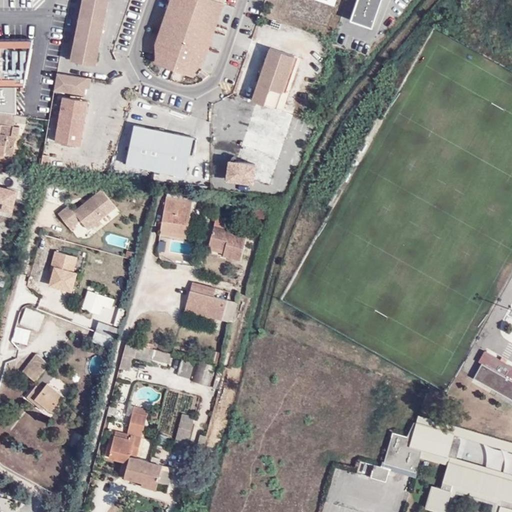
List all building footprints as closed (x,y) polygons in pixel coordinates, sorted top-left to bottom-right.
[(107,0),(82,0),(70,60),(95,65),(107,0)] [(194,71),(203,62),(223,3),(213,0),(171,0),(155,45),(156,58),(168,62),(166,67),(180,72),(182,67),(194,71)] [(307,0),(334,9),(337,0),(307,0)] [(346,0),(343,12),(364,17),(369,0),(346,0)] [(0,84),(16,84),(30,84),(29,37),(0,37),(0,84)] [(268,50),(256,86),(250,102),(262,106),(268,90),(279,94),(292,59),(268,50)] [(90,79),(85,78),(55,72),(52,90),(82,95),(83,88),(88,88),(90,79)] [(16,84),(0,84),(0,105),(16,108),(16,84)] [(86,103),(61,98),(53,143),(78,147),(86,103)] [(0,153),(12,155),(15,135),(11,135),(12,125),(0,123),(0,153)] [(184,178),(192,139),(133,127),(125,165),(184,178)] [(49,164),(51,152),(44,151),(42,163),(49,164)] [(8,160),(0,161),(0,174),(9,173),(8,160)] [(252,185),(255,166),(229,163),(226,181),(252,185)] [(0,187),(0,209),(10,212),(16,191),(0,187)] [(114,208),(100,190),(73,212),(68,206),(58,214),(70,228),(79,220),(87,230),(114,208)] [(187,234),(190,215),(164,211),(161,229),(187,234)] [(242,247),(244,239),(245,234),(238,232),(231,230),(223,228),(213,226),(211,234),(210,237),(208,244),(207,248),(215,249),(221,251),(223,252),(222,256),(238,260),(242,247)] [(77,271),(74,270),(78,255),(56,249),(51,268),(54,268),(49,284),(72,290),(77,271)] [(229,290),(193,281),(191,290),(227,298),(229,290)] [(191,290),(186,309),(223,318),(227,298),(191,290)] [(88,291),(85,299),(83,308),(100,313),(103,305),(112,308),(114,299),(88,291)] [(231,320),(236,301),(227,298),(223,318),(231,320)] [(21,324),(40,330),(44,315),(26,310),(21,324)] [(95,343),(113,347),(117,328),(99,324),(95,343)] [(13,341),(28,346),(32,331),(17,327),(13,341)] [(153,358),(171,363),(173,355),(127,342),(120,367),(130,370),(135,356),(136,350),(154,355),(153,358)] [(135,356),(152,360),(153,358),(154,355),(136,350),(135,356)] [(511,399),(511,361),(484,350),(471,382),(511,399)] [(36,381),(49,364),(36,354),(23,372),(36,381)] [(181,361),(177,375),(191,379),(194,364),(181,361)] [(192,382),(210,385),(213,366),(196,363),(192,382)] [(51,410),(63,394),(48,382),(45,387),(38,382),(27,396),(44,408),(45,406),(51,410)] [(167,422),(178,425),(181,409),(195,413),(199,396),(174,391),(167,422)] [(135,411),(131,425),(130,429),(143,432),(144,428),(147,414),(135,411)] [(176,444),(189,446),(192,414),(180,413),(176,444)] [(455,435),(414,423),(408,438),(393,434),(385,463),(385,464),(416,473),(417,472),(423,451),(448,459),(455,435)] [(143,432),(130,429),(129,434),(142,437),(143,432)] [(129,434),(116,430),(115,435),(128,439),(129,434)] [(128,439),(115,435),(111,453),(129,458),(130,456),(131,452),(138,453),(142,437),(129,434),(128,439)] [(173,467),(150,461),(130,456),(129,458),(129,461),(125,477),(142,482),(142,481),(158,484),(159,481),(169,483),(173,467)] [(426,510),(434,511),(446,511),(454,486),(503,501),(511,503),(511,475),(449,457),(448,459),(450,459),(442,489),(433,487),(426,510)] [(418,472),(417,472),(416,473),(385,464),(385,463),(383,462),(381,468),(384,469),(389,470),(389,471),(416,479),(418,472)] [(375,466),(371,478),(381,481),(384,469),(381,468),(375,466)] [(511,511),(511,503),(503,501),(500,511),(511,511)]
